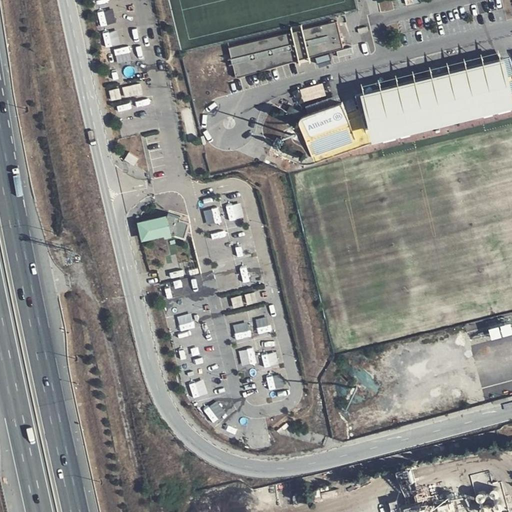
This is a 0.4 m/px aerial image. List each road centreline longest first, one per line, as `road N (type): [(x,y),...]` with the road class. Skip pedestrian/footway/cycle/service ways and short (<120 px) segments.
road 1 (unclassified): [(67,0),(159,395),(180,428),(211,455),(292,469),(511,410)]
road 2 (motorway): [(76,511),(0,149)]
road 3 (motorway): [(0,323),(39,511)]
road 4 (unknown): [(511,480),(492,464),(366,493)]
